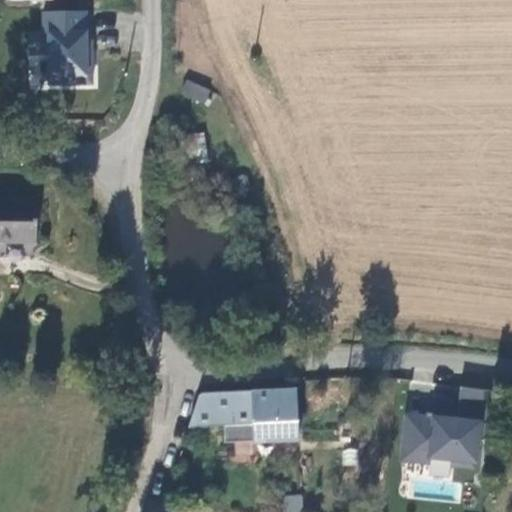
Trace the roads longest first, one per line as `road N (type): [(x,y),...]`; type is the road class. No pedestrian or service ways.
road 1 (unclassified): [(511,368),(341,358),(217,380),(180,374),(141,304),(130,231),(151,0)]
road 2 (track): [(133,511),(180,374)]
